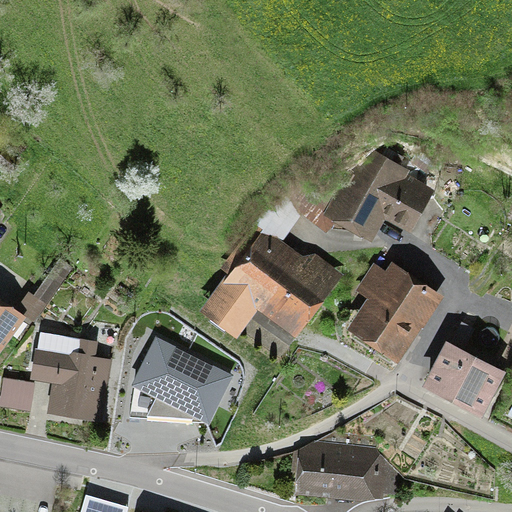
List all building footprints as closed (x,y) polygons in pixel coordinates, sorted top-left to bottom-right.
[(392,132),(378,150),(395,164),(409,146),(392,132)] [(345,195),(337,215),(367,227),(378,211),(412,233),(433,196),(390,174),(395,164),(378,150),(353,168),(345,195)] [(295,177),(262,222),(282,240),(307,212),(327,230),(337,215),(345,195),(332,189),(320,198),(295,177)] [(258,227),(196,313),(237,342),(259,312),(297,339),(337,284),(258,227)] [(57,258),(23,305),(36,314),(70,267),(57,258)] [(372,266),(361,283),(373,291),(384,274),(372,266)] [(397,270),(358,330),(394,353),(433,294),(397,270)] [(0,356),(26,321),(0,302),(0,356)] [(500,335),(460,315),(423,388),(483,418),(505,373),(486,364),(500,335)] [(83,339),(36,333),(30,381),(75,387),(71,427),(102,431),(110,363),(81,359),(83,339)] [(225,380),(161,344),(138,385),(202,420),(225,380)] [(36,388),(4,382),(0,406),(0,410),(31,416),(36,388)] [(387,452),(295,446),(292,481),(392,491),(387,452)]
